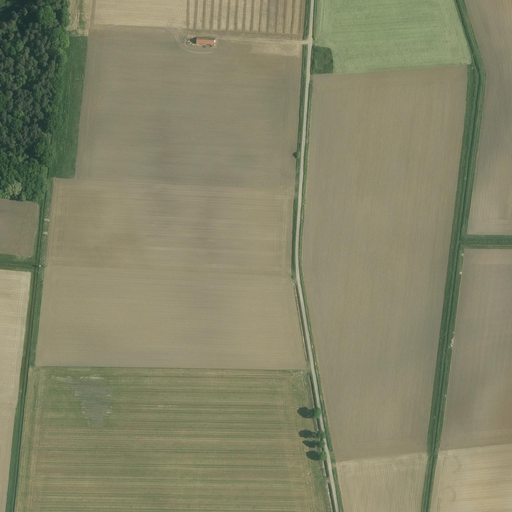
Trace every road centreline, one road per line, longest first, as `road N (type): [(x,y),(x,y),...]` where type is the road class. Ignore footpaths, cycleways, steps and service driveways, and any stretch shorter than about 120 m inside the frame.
road 1 (unclassified): [(312,0),(296,259),(338,511)]
road 2 (track): [(309,42),(188,35)]
